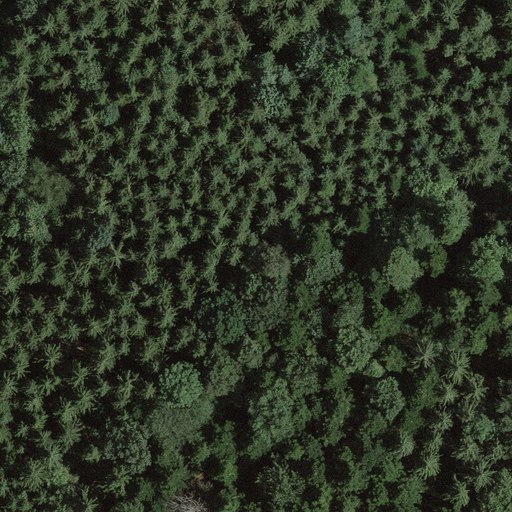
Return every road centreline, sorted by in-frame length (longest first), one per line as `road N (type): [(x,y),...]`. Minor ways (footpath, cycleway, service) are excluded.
road 1 (track): [(0,307),(45,174),(44,121),(0,89)]
road 2 (track): [(51,511),(0,390)]
